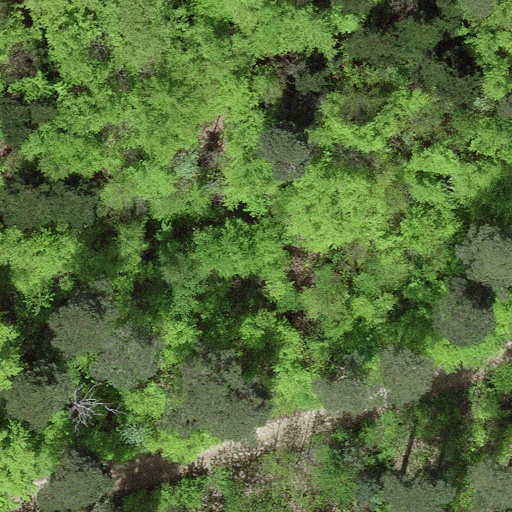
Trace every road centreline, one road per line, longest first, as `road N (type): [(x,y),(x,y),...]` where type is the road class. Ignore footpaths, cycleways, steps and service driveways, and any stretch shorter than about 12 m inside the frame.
road 1 (track): [(511,353),(434,390),(0,509)]
road 2 (track): [(511,176),(412,205),(169,227),(0,228)]
